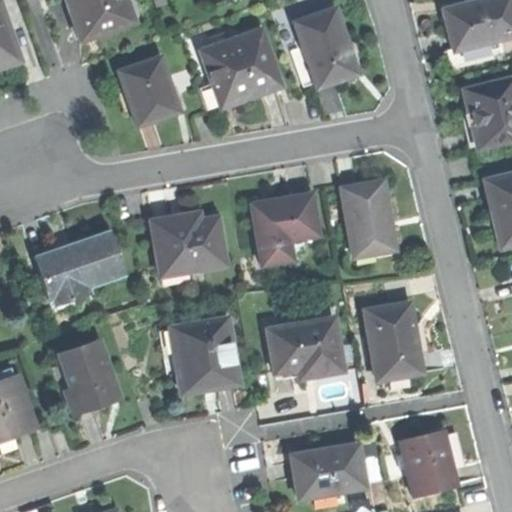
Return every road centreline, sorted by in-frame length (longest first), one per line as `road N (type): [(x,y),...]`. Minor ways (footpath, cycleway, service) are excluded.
road 1 (residential): [(510,511),(415,124)]
road 2 (residential): [(415,124),(115,173),(32,150)]
road 3 (residential): [(0,498),(146,448),(178,464),(192,511)]
road 4 (residential): [(415,124),(385,0)]
